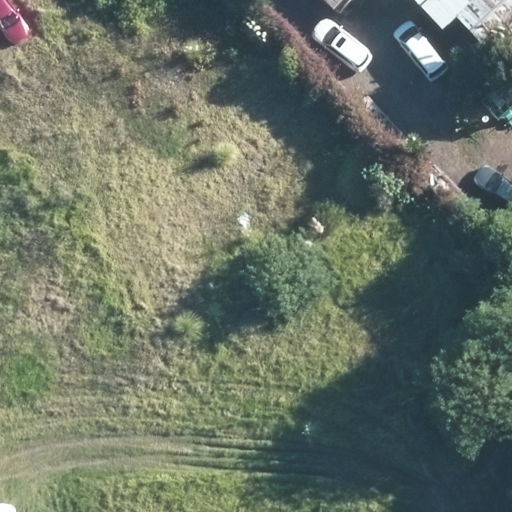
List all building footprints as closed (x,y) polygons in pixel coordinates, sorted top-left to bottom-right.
[(56,36),(21,0),(0,0),(0,68),(11,80),(56,36)] [(318,0),(335,16),(351,0),(318,0)] [(511,80),(511,0),(412,0),(447,39),(460,27),(510,83),(511,80)] [(289,55),(203,13),(170,81),(143,67),(116,121),(151,138),(128,185),(190,216),(160,278),(228,311),(296,173),(244,147),(289,55)] [(105,318),(0,218),(0,403),(13,416),(105,318)] [(403,511),(442,452),(399,425),(358,487),(396,511),(403,511)] [(0,511),(56,511),(59,441),(0,439),(0,511)]
